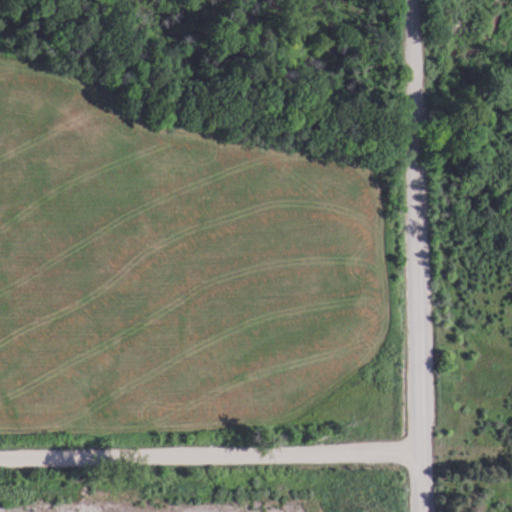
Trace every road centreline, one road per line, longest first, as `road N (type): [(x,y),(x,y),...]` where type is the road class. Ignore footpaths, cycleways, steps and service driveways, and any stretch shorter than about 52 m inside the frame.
road 1 (residential): [(421,454),(413,0)]
road 2 (residential): [(0,460),(421,454)]
